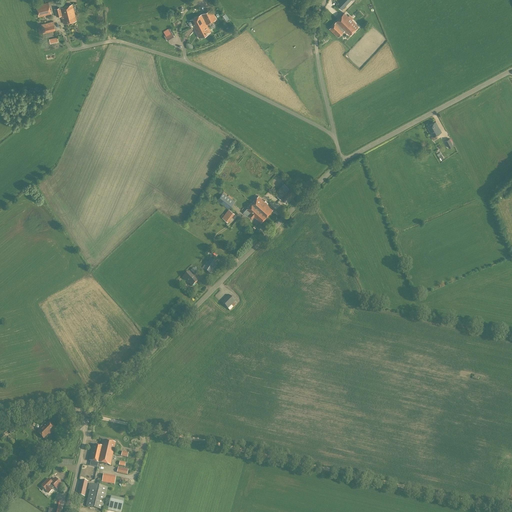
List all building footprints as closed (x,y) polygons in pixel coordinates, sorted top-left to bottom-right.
[(340,0),(336,5),(342,10),(351,0),(340,0)] [(39,17),(51,14),(48,2),(35,5),(39,17)] [(72,4),(60,7),(54,9),(56,17),(62,15),(64,24),(76,21),(72,4)] [(201,14),(189,20),(193,26),(200,23),(201,25),(206,23),(204,19),(214,14),(211,9),(201,14)] [(344,13),(336,22),(329,29),(338,37),(345,30),(350,35),(358,26),(344,13)] [(200,23),(193,26),(199,38),(210,32),(206,24),(216,19),(214,14),(204,19),(206,23),(201,25),(200,23)] [(55,30),(53,21),(41,24),(43,33),(55,30)] [(167,41),(174,36),(171,31),(164,36),(167,41)] [(438,138),(436,135),(442,132),(436,121),(427,126),(433,136),(431,137),(433,140),(438,138)] [(450,139),(445,141),(449,148),(453,146),(450,139)] [(290,189),(284,183),(274,193),(287,204),(295,195),(289,190),(290,189)] [(216,200),(228,209),(222,217),(230,223),(242,207),(235,202),(235,201),(223,192),(216,200)] [(255,206),(266,216),(273,209),(267,204),(267,203),(265,201),(264,201),(258,196),(252,203),(256,206),(255,206)] [(256,206),(252,203),(243,212),(247,216),(248,216),(251,219),(254,216),(260,222),(266,216),(255,206),(256,206)] [(201,269),(210,275),(217,264),(210,259),(207,262),(206,262),(201,269)] [(190,271),(195,276),(199,272),(195,267),(190,271)] [(196,280),(192,276),(186,281),(192,287),(197,282),(195,281),(196,280)] [(221,303),(228,309),(235,302),(228,295),(221,303)] [(50,433),(55,429),(49,422),(44,427),(42,426),(38,430),(39,431),(37,433),(43,439),(50,433)] [(100,453),(98,463),(101,464),(110,466),(115,443),(103,440),(101,447),(99,446),(98,453),(100,453)] [(98,453),(99,446),(93,445),(91,451),(92,451),(90,461),(98,463),(100,453),(98,453)] [(114,485),(116,476),(103,474),(100,474),(99,479),(102,480),(101,482),(114,485)] [(60,487),(61,485),(55,478),(51,482),(48,479),(41,486),(48,493),(52,490),(52,489),(54,487),(56,490),(58,488),(59,489),(61,488),(60,487)] [(102,511),(107,488),(89,484),(87,490),(89,490),(86,507),(102,511)] [(84,497),(86,489),(79,487),(77,496),(84,497)] [(112,511),(120,511),(124,499),(111,496),(108,511),(112,511)]
